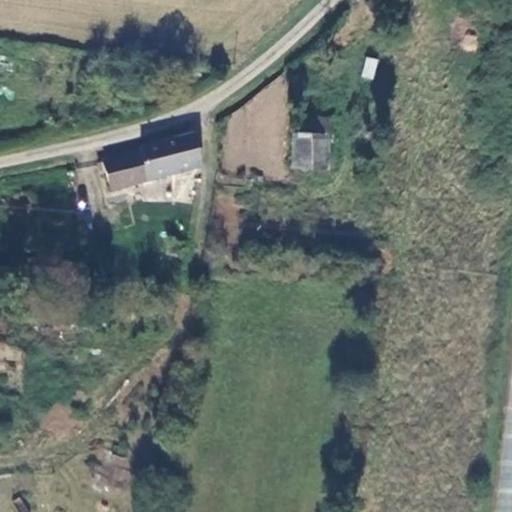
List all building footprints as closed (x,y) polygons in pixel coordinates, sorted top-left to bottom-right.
[(373,80),(378,59),(365,56),(361,77),(373,80)] [(296,169),(330,166),(327,130),(293,133),(296,169)] [(147,182),(200,165),(189,131),(136,148),(139,158),(147,182)] [(118,191),(147,182),(139,158),(110,168),(118,191)] [(511,511),(511,353),(494,511),(511,511)]
